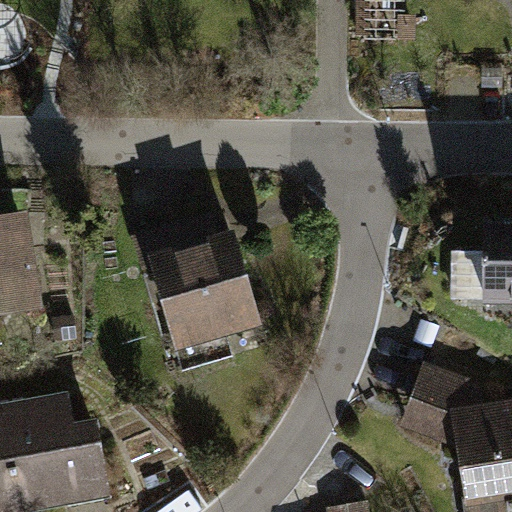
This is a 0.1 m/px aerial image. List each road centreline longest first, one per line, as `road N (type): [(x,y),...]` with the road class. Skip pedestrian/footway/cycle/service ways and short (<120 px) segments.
road 1 (residential): [(364,144),(354,344),(238,511)]
road 2 (residential): [(364,144),(0,139)]
road 3 (residential): [(511,146),(364,144)]
